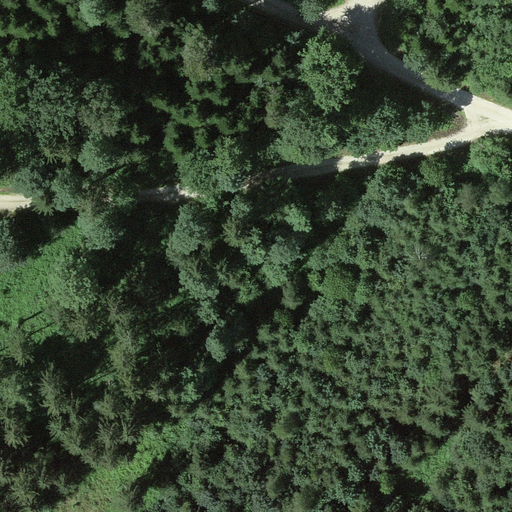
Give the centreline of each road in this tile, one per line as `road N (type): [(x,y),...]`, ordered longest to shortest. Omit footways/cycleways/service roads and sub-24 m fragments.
road 1 (track): [(503,114),(451,144),(164,196),(0,201)]
road 2 (track): [(264,0),(511,117)]
